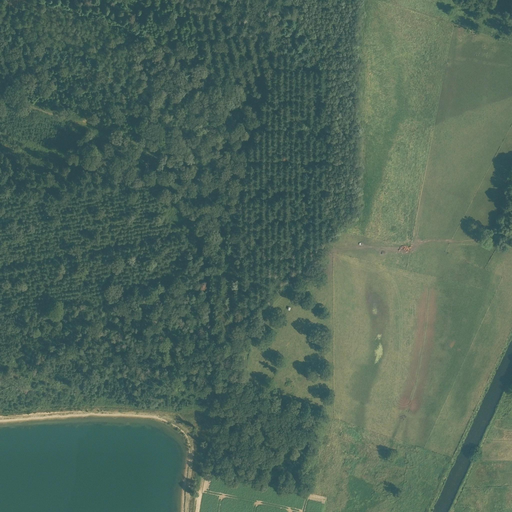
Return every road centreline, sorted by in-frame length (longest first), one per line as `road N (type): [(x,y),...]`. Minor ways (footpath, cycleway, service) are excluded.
road 1 (track): [(216,432),(202,257),(173,186),(131,140),(0,89)]
road 2 (track): [(216,432),(266,308),(321,255)]
